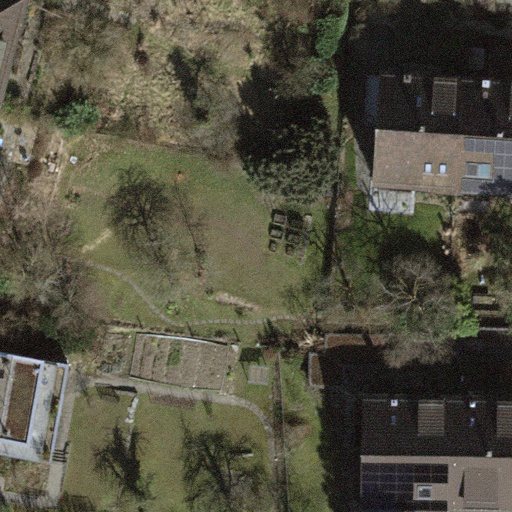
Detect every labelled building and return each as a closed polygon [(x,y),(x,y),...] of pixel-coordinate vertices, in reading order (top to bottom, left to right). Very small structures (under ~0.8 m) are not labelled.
[(0,0),(0,96),(18,101),(44,0),(0,0)] [(455,195),(462,80),(381,75),(374,191),(455,195)] [(511,198),(511,82),(462,80),(455,195),(511,198)] [(0,96),(0,172),(18,101),(0,96)] [(383,327),(319,325),(319,344),(306,343),(305,376),(336,376),(336,355),(382,356),(383,327)] [(70,365),(0,352),(0,440),(55,450),(70,365)] [(438,511),(443,392),(360,389),(354,511),(438,511)] [(511,511),(511,395),(443,392),(438,511),(511,511)]
